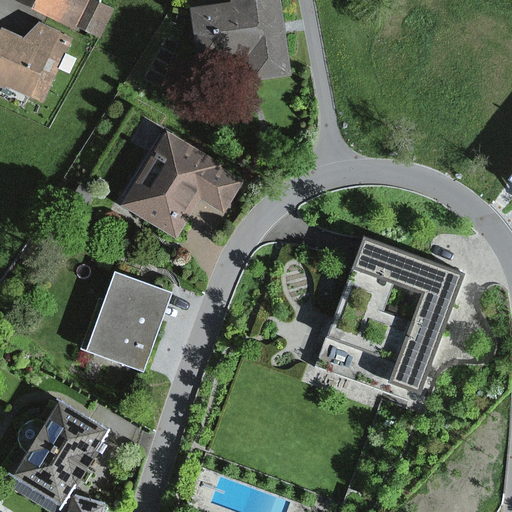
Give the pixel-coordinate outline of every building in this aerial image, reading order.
[(33,0),(29,11),(76,31),(77,27),(103,38),(116,8),(95,0),(33,0)] [(197,79),(285,68),(276,0),(227,0),(228,3),(187,8),(197,79)] [(19,40),(0,31),(0,91),(28,103),(58,34),(37,25),(19,40)] [(165,133),(122,209),(175,238),(197,199),(225,214),(242,183),(219,169),(221,165),(165,133)] [(367,240),(323,363),(425,399),(469,276),(367,240)] [(106,274),(80,358),(140,379),(170,296),(106,274)] [(56,408),(11,480),(58,509),(69,490),(73,491),(92,460),(88,458),(101,437),(56,408)] [(66,511),(102,511),(104,509),(70,500),(66,511)]
